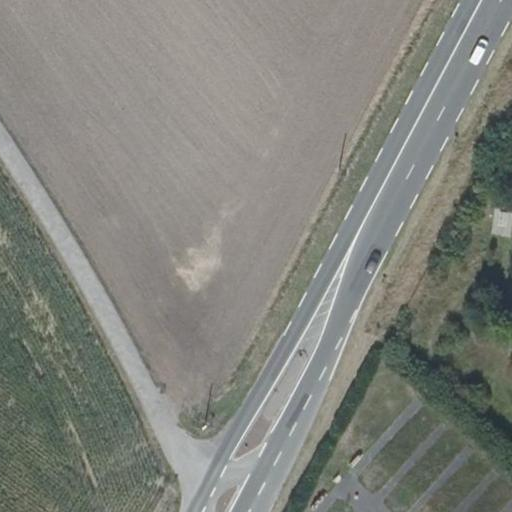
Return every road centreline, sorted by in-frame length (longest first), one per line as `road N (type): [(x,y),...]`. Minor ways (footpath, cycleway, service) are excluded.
road 1 (unclassified): [(207,483),(186,466),(0,151)]
road 2 (primary): [(395,177),(278,355),(207,483)]
road 3 (primary): [(265,460),(317,364),(395,177)]
road 4 (primary): [(490,0),(395,177)]
